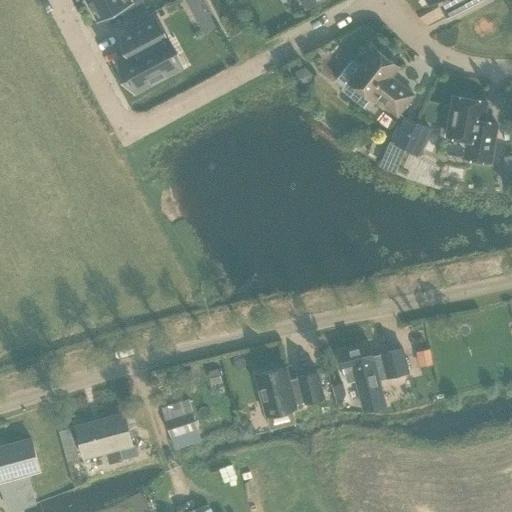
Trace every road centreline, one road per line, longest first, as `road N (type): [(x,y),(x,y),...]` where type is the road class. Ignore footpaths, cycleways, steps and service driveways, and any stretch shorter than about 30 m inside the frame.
road 1 (unclassified): [(0,403),(261,330),(511,278)]
road 2 (residential): [(54,0),(113,114),(136,127),(378,0)]
road 3 (residential): [(511,73),(438,60),(398,27),(383,0)]
